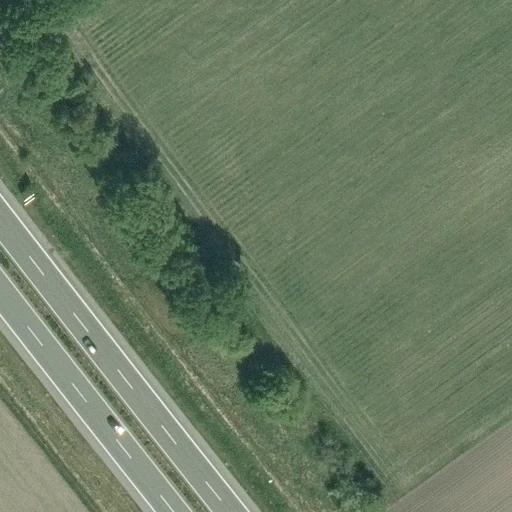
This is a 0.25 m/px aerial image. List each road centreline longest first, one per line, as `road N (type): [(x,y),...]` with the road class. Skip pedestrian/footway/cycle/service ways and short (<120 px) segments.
road 1 (motorway): [(234,511),(0,216)]
road 2 (motorway): [(0,288),(174,511)]
